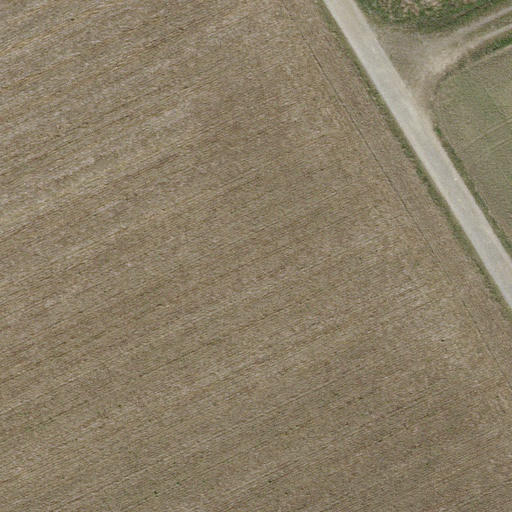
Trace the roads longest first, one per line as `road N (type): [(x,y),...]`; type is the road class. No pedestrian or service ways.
road 1 (track): [(343,0),(511,281)]
road 2 (track): [(400,97),(511,42)]
